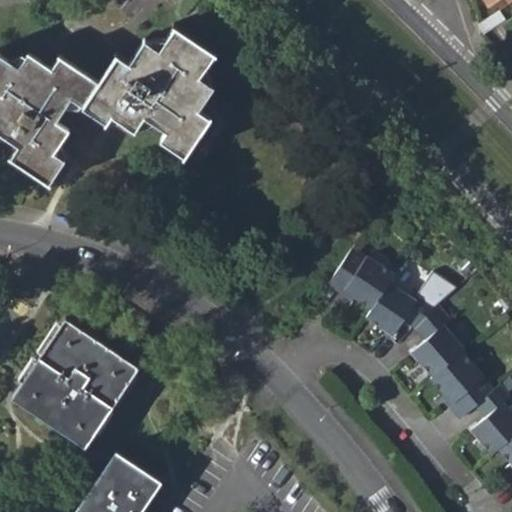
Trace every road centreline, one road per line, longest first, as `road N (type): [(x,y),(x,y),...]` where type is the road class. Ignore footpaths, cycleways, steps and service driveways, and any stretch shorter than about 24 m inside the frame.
road 1 (residential): [(388,511),(261,364),(206,321),(61,244),(0,228)]
road 2 (tertiary): [(290,0),(511,229)]
road 3 (unknown): [(295,401),(333,342),(356,346),(484,493)]
road 4 (tertiary): [(511,121),(390,0)]
